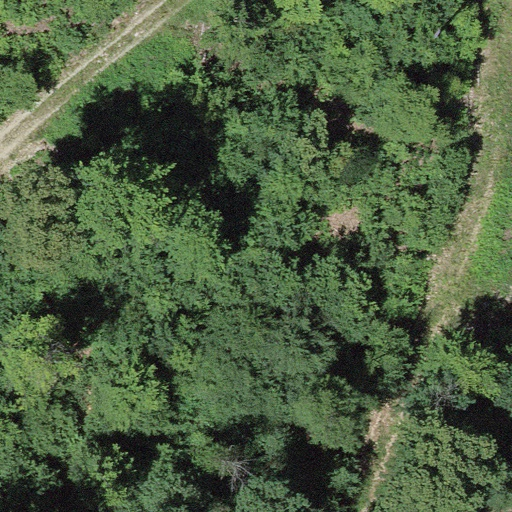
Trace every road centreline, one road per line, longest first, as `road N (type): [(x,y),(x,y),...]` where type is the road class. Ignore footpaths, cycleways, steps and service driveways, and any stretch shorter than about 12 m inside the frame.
road 1 (track): [(346,511),(435,326),(477,200),(499,0)]
road 2 (track): [(0,136),(161,0)]
